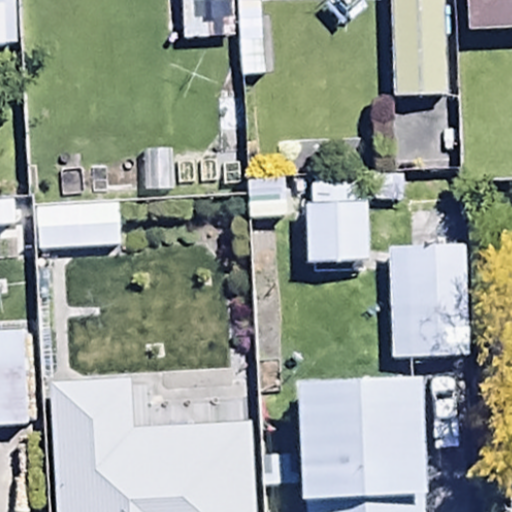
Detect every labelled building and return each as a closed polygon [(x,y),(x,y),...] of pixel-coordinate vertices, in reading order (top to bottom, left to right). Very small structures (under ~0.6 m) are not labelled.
[(0,0),(0,55),(13,55),(12,0),(0,0)] [(230,0),(177,0),(180,51),(232,49),(230,0)] [(237,0),(239,90),(263,89),(261,0),(237,0)] [(445,0),(392,0),(394,110),(446,109),(445,0)] [(511,0),(462,0),(464,51),(511,49),(511,0)] [(368,277),(367,218),(358,218),(358,187),(310,188),(311,221),(305,221),(306,279),(368,277)] [(465,263),(388,264),(390,372),(468,371),(465,263)] [(21,341),(0,341),(0,439),(25,439),(21,341)] [(128,396),(48,400),(53,511),(248,511),(245,440),(130,446),(128,396)] [(423,511),(419,401),(300,406),(304,511),(423,511)]
